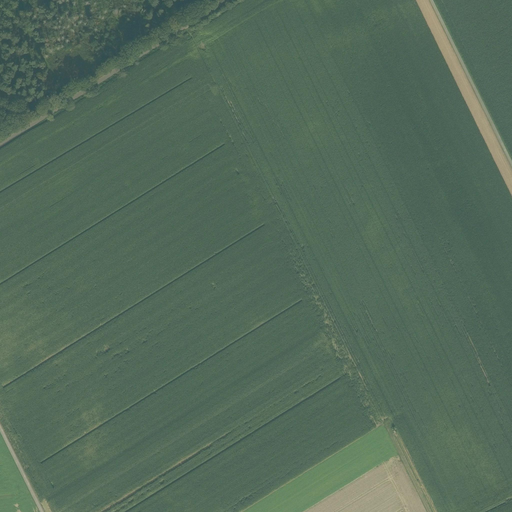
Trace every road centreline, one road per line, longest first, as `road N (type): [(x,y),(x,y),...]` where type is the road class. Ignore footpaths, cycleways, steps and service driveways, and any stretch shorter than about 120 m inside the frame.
road 1 (unclassified): [(0,145),(226,0)]
road 2 (track): [(431,0),(511,164)]
